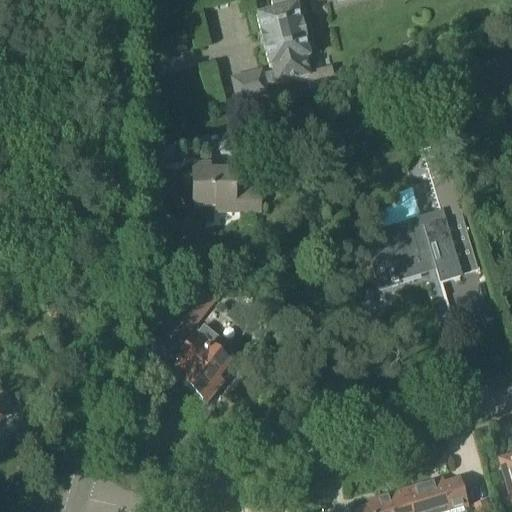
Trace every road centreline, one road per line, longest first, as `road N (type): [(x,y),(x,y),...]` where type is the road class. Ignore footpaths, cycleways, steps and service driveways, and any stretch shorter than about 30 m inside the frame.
road 1 (tertiary): [(70,511),(117,298),(122,173),(105,0)]
road 2 (unclassified): [(124,511),(511,398)]
